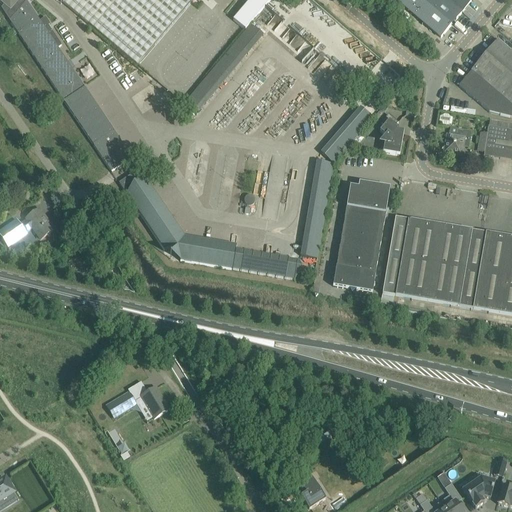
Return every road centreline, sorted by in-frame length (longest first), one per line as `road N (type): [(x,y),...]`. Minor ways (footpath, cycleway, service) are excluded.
road 1 (primary): [(191,325),(511,419)]
road 2 (primary): [(511,387),(191,325)]
road 3 (primary): [(191,325),(0,278)]
road 4 (unclassified): [(511,187),(424,167),(433,78)]
road 5 (unclassified): [(90,226),(0,95)]
road 6 (unclassified): [(338,0),(433,78)]
